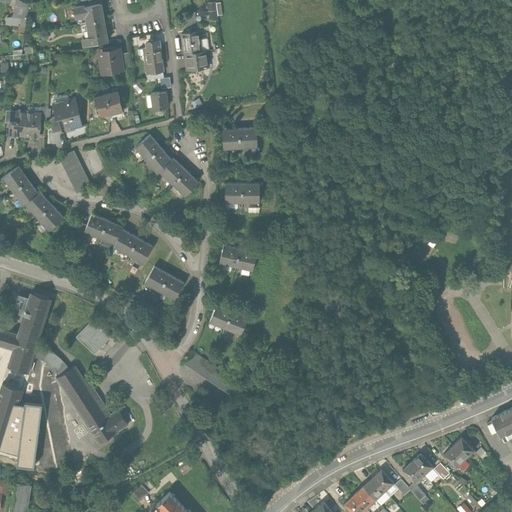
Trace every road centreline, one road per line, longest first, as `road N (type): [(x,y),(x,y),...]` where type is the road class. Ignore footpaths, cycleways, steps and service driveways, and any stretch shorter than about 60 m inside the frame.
road 1 (tertiary): [(272,511),(353,457),(511,391)]
road 2 (residential): [(166,366),(146,331),(107,300),(0,263)]
road 3 (residential): [(42,168),(68,194),(154,219),(197,282)]
road 4 (residential): [(250,511),(222,476),(166,366)]
road 5 (residential): [(197,282),(206,181),(188,150),(187,125)]
